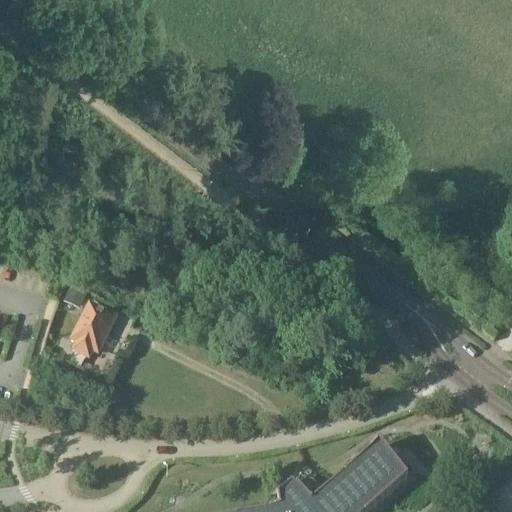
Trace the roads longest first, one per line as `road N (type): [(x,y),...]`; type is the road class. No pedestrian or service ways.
road 1 (tertiary): [(395,298),(9,0)]
road 2 (tertiary): [(395,298),(449,371),(511,415)]
road 3 (tertiary): [(511,378),(395,298)]
